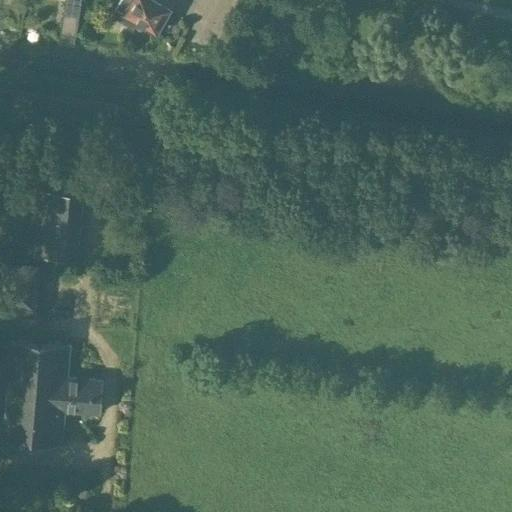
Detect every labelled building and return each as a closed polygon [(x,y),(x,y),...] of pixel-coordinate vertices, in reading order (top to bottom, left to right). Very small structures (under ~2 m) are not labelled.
[(117,8),(112,16),(133,28),(138,20),(156,30),(157,29),(160,31),(166,20),(163,19),(170,7),(157,0),(119,0),(115,7),(117,8)] [(64,5),(60,32),(76,35),(80,7),(64,5)] [(78,259),(84,193),(40,190),(35,256),(78,259)] [(40,264),(12,262),(6,262),(6,270),(0,269),(0,305),(0,314),(37,317),(40,264)] [(0,354),(0,435),(62,441),(65,409),(100,412),(103,378),(67,375),(70,342),(10,337),(9,355),(0,354)]
